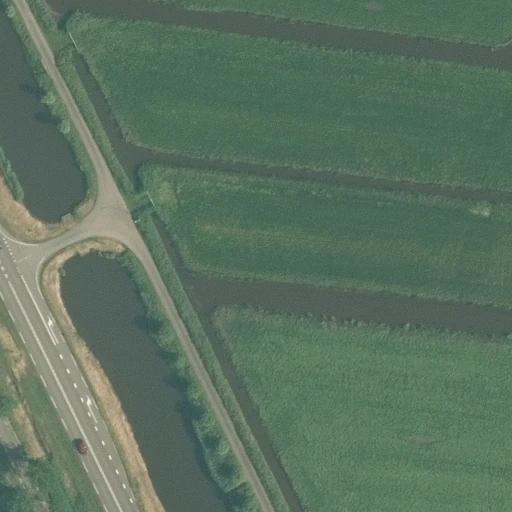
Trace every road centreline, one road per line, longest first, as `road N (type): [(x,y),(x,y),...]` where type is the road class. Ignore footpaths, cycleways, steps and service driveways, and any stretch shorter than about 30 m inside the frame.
road 1 (unclassified): [(121,220),(265,511)]
road 2 (primary): [(118,511),(5,279)]
road 3 (unclassified): [(15,0),(121,220)]
road 4 (unclassified): [(5,279),(121,220)]
